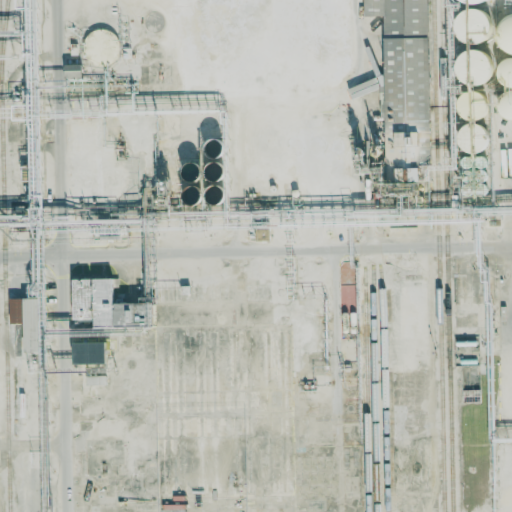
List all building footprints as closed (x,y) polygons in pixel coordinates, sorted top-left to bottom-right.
[(427,0),(431,185),(384,186),(381,20),(361,20),(360,0),(427,0)] [(488,0),(487,2),(478,7),(466,8),(456,3),(453,0),(488,0)] [(451,25),(455,18),(462,13),(473,12),(480,16),(485,27),(483,37),(478,43),(469,46),(461,44),(454,39),(451,32),(451,25)] [(496,26),(503,20),(511,17),(511,58),(502,55),(493,44),(493,35),(496,26)] [(118,33),(86,31),(84,59),(117,60),(118,33)] [(454,64),(459,55),(469,52),(481,54),(487,64),(488,76),(483,83),(472,88),(463,88),(456,83),(453,75),(454,64)] [(496,73),(499,66),(505,61),(511,61),(511,87),(511,88),(504,87),(498,82),(496,73)] [(493,106),(496,99),(502,94),(511,94),(511,120),(508,122),(501,120),(495,115),(493,106)] [(455,108),(458,101),(464,96),(474,96),(482,104),(483,112),(479,120),(470,123),(463,122),(458,117),(455,108)] [(488,99),(477,100),(478,116),(489,116),(488,99)] [(456,139),(458,132),(465,127),(474,127),(483,135),(483,143),(479,151),(471,155),(463,153),(458,148),(456,139)] [(94,327),(154,326),(153,301),(114,302),(113,277),(73,278),(74,320),(94,320),(94,327)] [(10,323),(24,323),(25,352),(38,352),(36,297),(10,298),(10,323)] [(74,363),(108,362),(107,341),(74,342),(74,363)]
